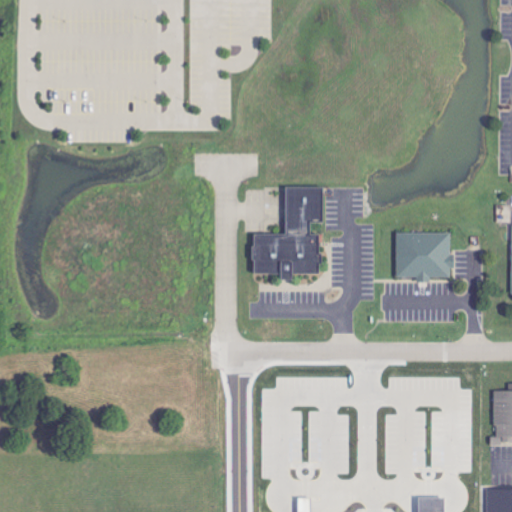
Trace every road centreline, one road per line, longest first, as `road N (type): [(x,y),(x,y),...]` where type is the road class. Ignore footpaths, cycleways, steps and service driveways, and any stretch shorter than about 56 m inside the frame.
road 1 (residential): [(226,159),(232,511)]
road 2 (residential): [(229,352),(511,352)]
